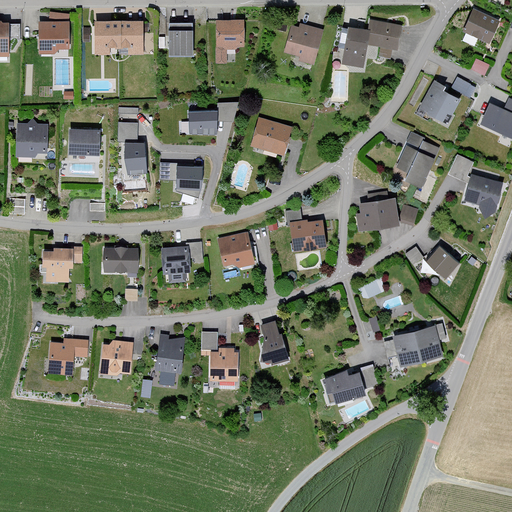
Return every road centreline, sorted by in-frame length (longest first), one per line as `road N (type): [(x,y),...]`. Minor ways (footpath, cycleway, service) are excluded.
road 1 (residential): [(454,0),(0,4)]
road 2 (residential): [(348,155),(229,217),(96,231),(0,223)]
road 3 (residential): [(343,275),(235,313),(138,323),(34,319)]
road 4 (unclassified): [(273,511),(320,462),(383,419),(417,406),(444,407)]
road 5 (residential): [(454,0),(402,91),(348,155)]
road 6 (tertiary): [(511,234),(444,407)]
road 7 (unknown): [(202,221),(220,154),(160,147),(143,118)]
road 8 (residential): [(343,275),(407,240),(447,181)]
road 9 (residential): [(348,155),(343,275)]
